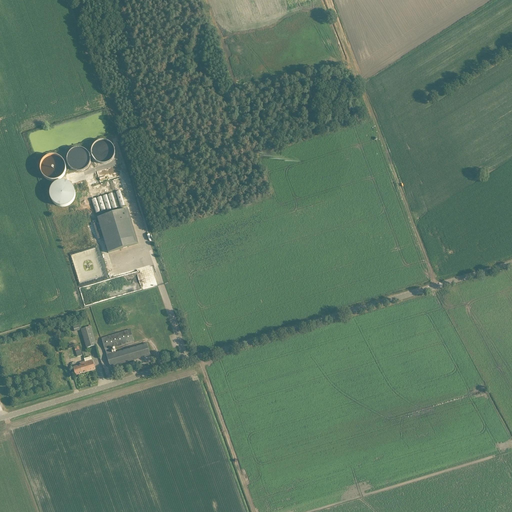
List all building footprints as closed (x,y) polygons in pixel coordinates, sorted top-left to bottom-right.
[(114,141),(94,141),(94,162),(114,163),(114,141)] [(118,166),(111,171),(116,177),(123,172),(118,166)] [(117,204),(117,194),(108,195),(108,205),(117,204)] [(96,208),(105,208),(105,198),(96,198),(96,208)] [(127,205),(94,215),(93,211),(81,215),(84,223),(96,219),(95,219),(98,218),(108,253),(139,244),(127,205)] [(74,261),(78,282),(84,280),(85,277),(93,278),(94,275),(98,274),(98,272),(90,271),(95,270),(94,266),(88,265),(87,265),(79,264),(80,262),(86,261),(89,261),(95,260),(90,259),(89,256),(92,255),(84,254),(89,253),(89,252),(85,253),(82,252),(71,255),(73,261),(74,260),(74,261)] [(91,327),(81,330),(82,330),(87,348),(97,345),(91,327)] [(102,339),(110,367),(151,355),(147,344),(112,354),(111,349),(134,342),(131,330),(102,339)] [(76,353),(76,354),(77,357),(82,356),(80,349),(77,349),(77,348),(72,349),(73,354),(76,353)] [(86,367),(88,372),(96,369),(93,362),(93,361),(84,363),(86,367)] [(86,367),(84,363),(80,364),(81,366),(73,368),(76,376),(88,372),(86,367)]
